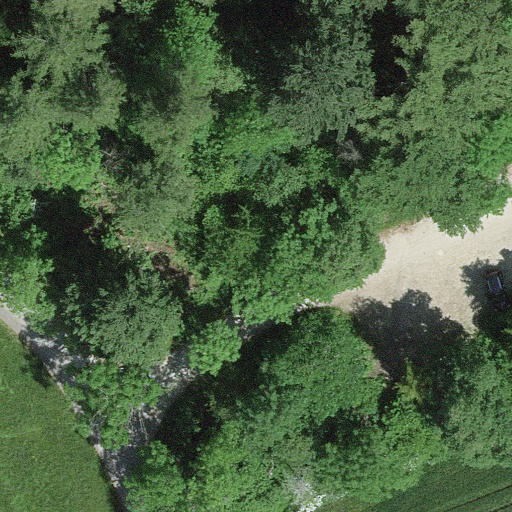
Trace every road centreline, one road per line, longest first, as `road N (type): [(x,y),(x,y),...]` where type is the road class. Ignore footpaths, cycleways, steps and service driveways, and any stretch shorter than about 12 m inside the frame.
road 1 (track): [(104,435),(511,218)]
road 2 (unclassified): [(143,511),(74,371),(0,290)]
